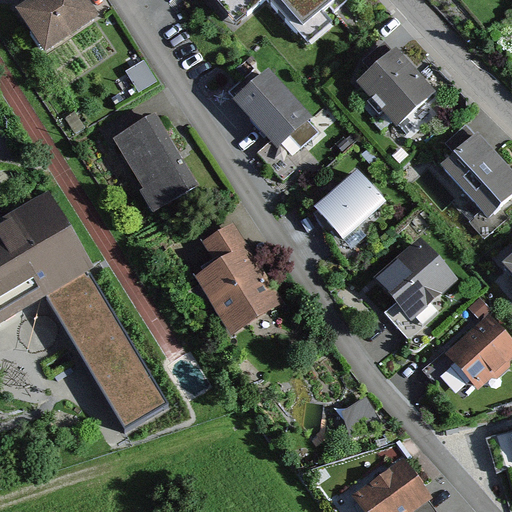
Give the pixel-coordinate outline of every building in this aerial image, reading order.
[(97,0),(23,0),(60,55),(111,20),(97,0)] [(336,0),(225,0),(239,15),(255,0),(281,0),(306,27),(336,0)] [(404,53),(365,89),(407,134),(446,97),(404,53)] [(147,66),(131,75),(142,93),(157,84),(147,66)] [(273,79),(241,106),(285,160),(318,134),(273,79)] [(163,122),(122,146),(164,216),(205,192),(163,122)] [(511,178),(480,144),(447,174),(499,230),(511,217),(511,178)] [(393,214),(364,181),(322,219),(351,252),(393,214)] [(0,331),(48,303),(126,429),(168,405),(49,199),(0,228),(0,331)] [(238,230),(209,248),(224,271),(207,281),(244,341),(289,314),(238,230)] [(457,289),(418,249),(376,289),(415,330),(457,289)] [(511,371),(511,340),(490,319),(449,361),(486,397),(511,371)] [(441,511),(411,469),(362,502),(369,511),(441,511)]
